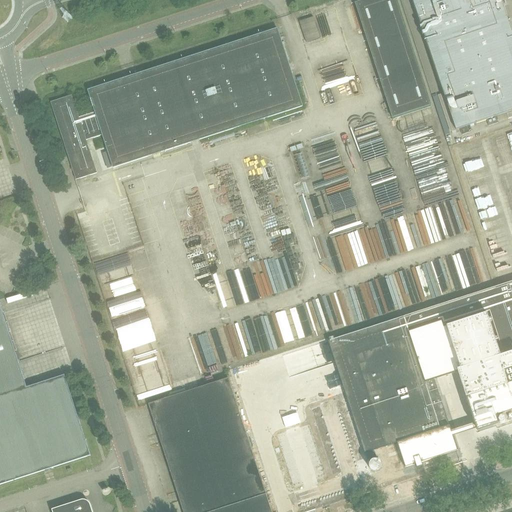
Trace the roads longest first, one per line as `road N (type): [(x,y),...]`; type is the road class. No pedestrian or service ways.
road 1 (unclassified): [(130,459),(4,76)]
road 2 (unclassified): [(4,76),(240,0)]
road 3 (unclassified): [(130,459),(0,503)]
